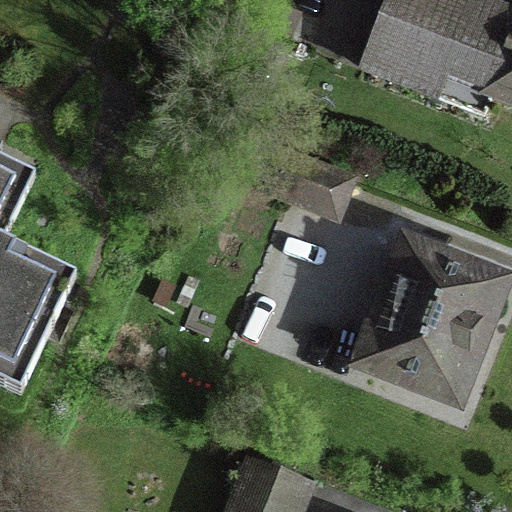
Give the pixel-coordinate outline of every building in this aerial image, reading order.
[(494,93),(511,100),(511,19),(462,0),(393,0),(366,72),(485,118),(494,93)] [(262,191),(293,202),(337,219),(350,183),(307,166),(276,155),(262,191)] [(0,385),(21,395),(77,278),(4,244),(35,179),(0,162),(0,385)] [(499,288),(409,253),(365,365),(455,400),(499,288)] [(301,511),(311,487),(249,464),(235,501),(230,511),(301,511)]
